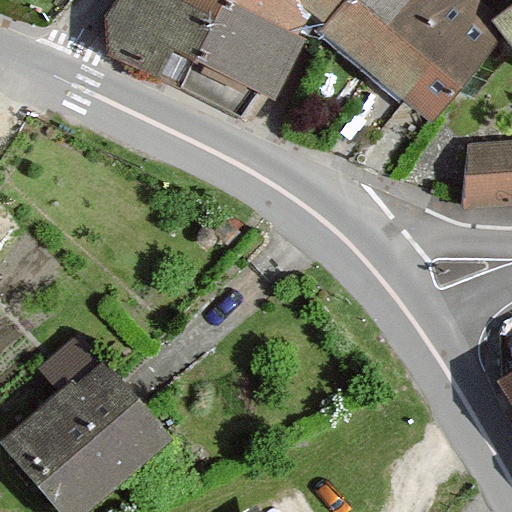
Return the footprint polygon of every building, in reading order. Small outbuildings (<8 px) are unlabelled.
[(202,65),(225,17),(191,0),(190,0),(173,20),(146,0),(139,0),(120,25),(122,65),(164,86),(181,55),(202,65)] [(146,0),(173,20),(190,0),(191,0),(225,17),(205,0),(146,0)] [(205,0),(225,17),(232,2),(232,0),(205,0)] [(305,16),(282,0),(232,0),(232,2),(292,37),(305,16)] [(282,0),(305,16),(314,2),(311,0),(282,0)] [(336,33),(413,98),(452,50),(435,35),(440,28),(407,0),(311,0),(314,2),(339,25),(336,33)] [(462,0),(407,0),(440,28),(435,35),(452,50),(413,98),(440,121),(496,55),(499,58),(505,52),(507,49),(503,45),(508,39),(462,0)] [(292,37),(232,2),(225,17),(202,65),(187,97),(250,126),(303,43),(292,37)] [(510,205),(511,205),(511,152),(465,155),(468,206),(510,205)] [(114,384),(92,402),(97,407),(117,387),(114,384)] [(87,511),(167,444),(117,387),(97,407),(39,464),(79,511),(87,511)] [(39,464),(97,407),(92,402),(86,407),(77,396),(51,418),(54,421),(25,445),(25,449),(39,464)]
